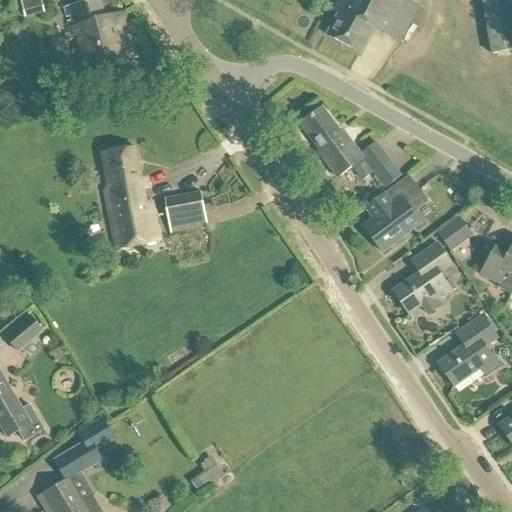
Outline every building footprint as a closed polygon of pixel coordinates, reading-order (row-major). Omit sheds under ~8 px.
[(105,19),(100,0),(98,0),(65,9),(80,70),(136,59),(124,15),(105,19)] [(337,15),(325,38),(360,56),(361,54),(373,30),(379,33),(401,45),(402,43),(420,10),(408,4),(409,0),(339,0),(333,13),(337,15)] [(511,19),(487,24),(492,55),(511,51),(511,19)] [(116,89),(80,94),(82,105),(118,99),(116,89)] [(341,133),(323,109),(300,126),(321,153),(319,155),(338,179),(364,160),(343,132),(341,133)] [(142,180),(136,148),(103,155),(109,187),(103,190),(115,251),(163,242),(156,203),(146,204),(144,192),(151,191),(148,179),(142,180)] [(385,190),(402,177),(390,161),(373,174),(385,190)] [(373,221),(363,228),(383,255),(421,226),(414,216),(407,207),(423,195),(422,194),(409,177),(386,194),(365,210),(373,221)] [(200,194),(164,201),(171,235),(207,228),(200,194)] [(457,219),(438,234),(451,253),(471,238),(457,219)] [(453,267),(438,245),(411,263),(419,275),(393,293),(409,316),(420,308),(427,317),(441,307),(435,298),(439,303),(453,293),(441,276),(453,267)] [(481,276),(511,293),(511,247),(507,256),(495,250),(481,276)] [(5,337),(18,352),(44,331),(31,315),(5,337)] [(498,340),(483,317),(456,336),(464,347),(438,365),(454,388),(480,370),(484,376),(498,366),(486,348),(498,340)] [(0,426),(8,439),(18,433),(25,444),(45,432),(30,406),(22,410),(0,372),(0,426)] [(511,418),(499,428),(511,446),(511,418)] [(103,420),(79,434),(84,443),(64,458),(71,469),(76,475),(98,460),(94,453),(115,441),(103,420)] [(220,466),(205,476),(211,485),(225,475),(220,466)] [(100,511),(93,500),(96,495),(92,493),(82,477),(79,475),(38,499),(45,511),(100,511)]
